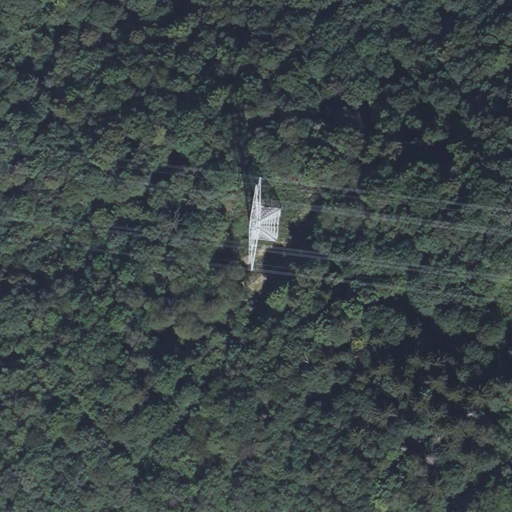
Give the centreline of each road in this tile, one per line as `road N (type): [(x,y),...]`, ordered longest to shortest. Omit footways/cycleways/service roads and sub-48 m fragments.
road 1 (track): [(0,271),(28,254),(70,207),(93,216),(41,386),(47,511)]
road 2 (track): [(100,511),(114,489),(175,438),(308,236)]
road 3 (track): [(69,0),(0,165)]
